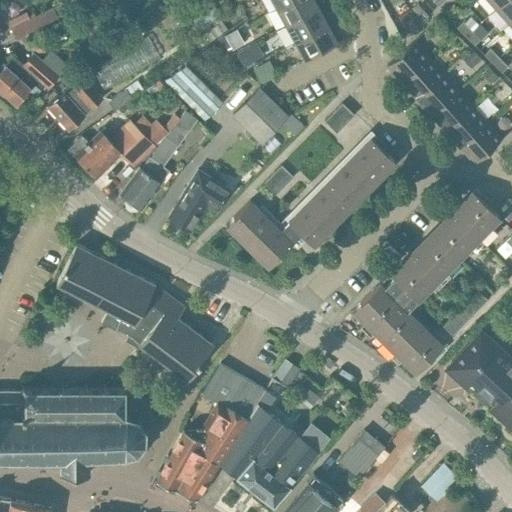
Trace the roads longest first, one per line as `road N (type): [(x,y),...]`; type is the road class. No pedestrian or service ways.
road 1 (residential): [(511,491),(429,412),(292,320)]
road 2 (residential): [(292,320),(142,246),(63,182)]
road 3 (residential): [(292,320),(438,167)]
road 4 (residential): [(438,167),(374,99),(352,0)]
road 5 (residential): [(0,304),(63,182)]
